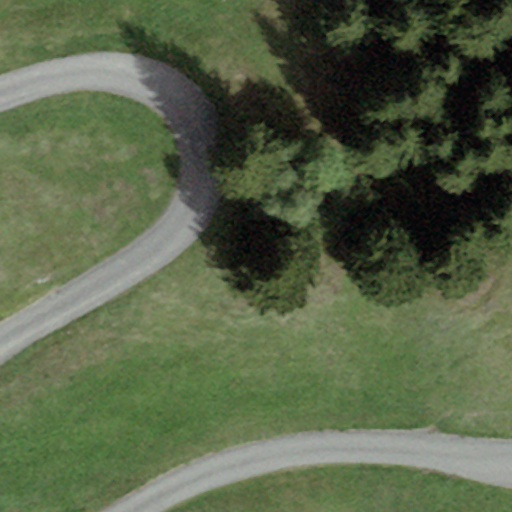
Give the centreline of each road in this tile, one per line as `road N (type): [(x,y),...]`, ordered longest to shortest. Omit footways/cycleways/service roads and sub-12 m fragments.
road 1 (track): [(0,105),(90,77),(176,93),(210,162),(188,232),(0,350)]
road 2 (track): [(136,511),(287,452),(511,456)]
